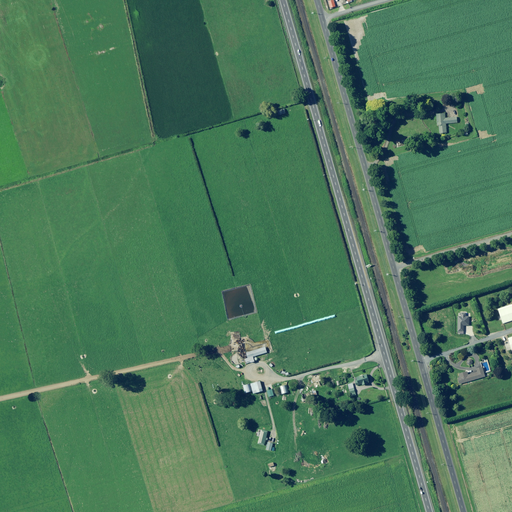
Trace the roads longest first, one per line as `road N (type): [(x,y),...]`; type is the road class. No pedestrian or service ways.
road 1 (tertiary): [(318,0),(465,511)]
road 2 (primary): [(281,0),(426,511)]
road 3 (track): [(255,377),(298,376),(381,356)]
road 4 (track): [(511,234),(394,266)]
